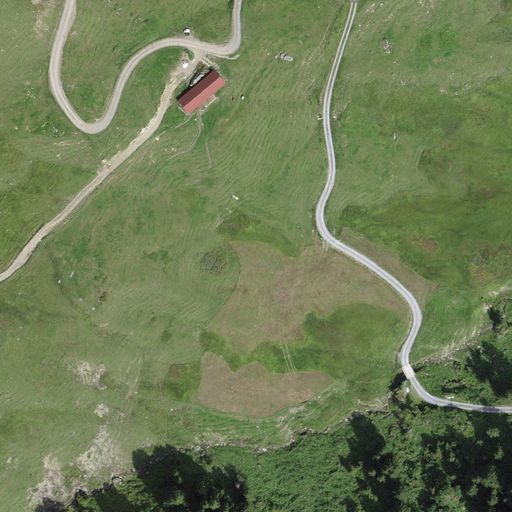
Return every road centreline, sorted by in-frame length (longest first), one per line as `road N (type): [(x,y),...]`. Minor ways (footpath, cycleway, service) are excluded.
road 1 (track): [(511,408),(425,396),(404,360),(417,319),(412,301),(323,231),(319,207),(332,171),(326,104),(354,0)]
road 2 (track): [(237,0),(234,43),(206,48),(160,121),(0,277)]
road 3 (track): [(206,48),(166,42),(135,56),(105,121),(84,126),(61,101),(51,73),(70,0)]
